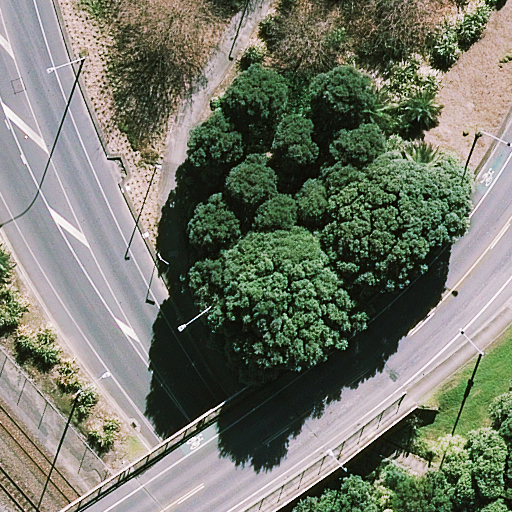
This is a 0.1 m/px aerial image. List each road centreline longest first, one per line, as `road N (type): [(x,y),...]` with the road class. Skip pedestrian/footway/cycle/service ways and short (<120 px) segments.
road 1 (secondary): [(263,511),(164,381),(88,258),(0,48)]
road 2 (secondary): [(161,511),(401,349),(511,222)]
